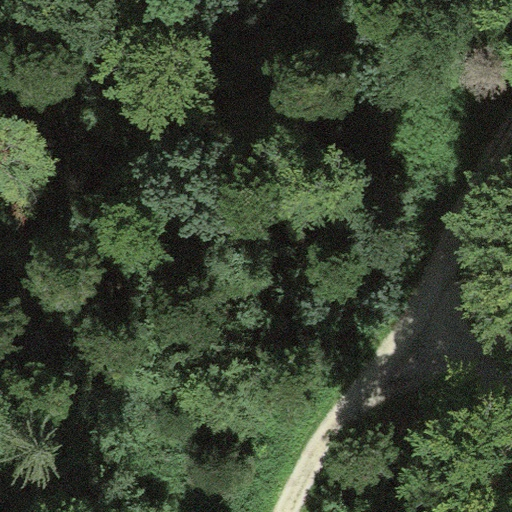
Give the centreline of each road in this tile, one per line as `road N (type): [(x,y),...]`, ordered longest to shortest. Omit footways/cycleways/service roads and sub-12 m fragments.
road 1 (track): [(511,150),(291,511)]
road 2 (track): [(381,360),(511,400)]
